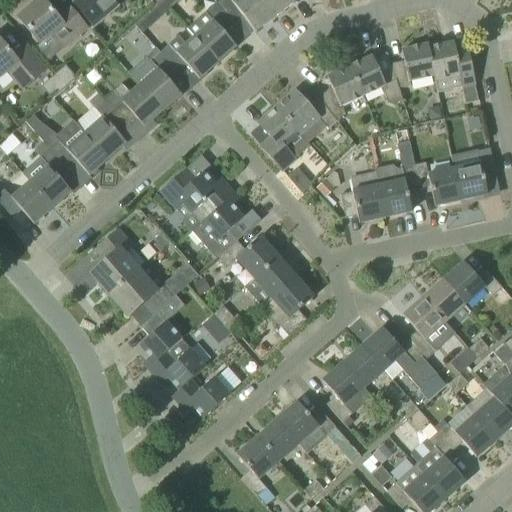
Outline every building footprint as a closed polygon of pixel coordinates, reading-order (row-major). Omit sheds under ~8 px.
[(63,48),(86,28),(68,7),(56,18),(41,0),(39,0),(18,19),(39,44),(51,34),(63,48)] [(112,0),(77,0),(73,4),(92,27),(117,6),(112,0)] [(219,0),(215,3),(232,24),(242,17),(254,33),(274,18),(261,0),(219,0)] [(261,0),(274,18),(294,3),(291,0),(261,0)] [(168,8),(163,3),(136,27),(142,34),(170,9),(168,7),(168,8)] [(215,3),(204,13),(186,29),(194,38),(217,64),(236,48),(222,33),(232,24),(215,3)] [(168,44),(159,53),(177,73),(185,65),(199,80),(217,64),(194,38),(186,45),(178,36),(168,44)] [(0,77),(8,71),(16,80),(27,71),(34,80),(45,70),(26,48),(14,58),(0,41),(0,77)] [(466,44),(454,47),(453,44),(428,49),(435,77),(433,77),(437,93),(475,85),(469,60),(466,44)] [(435,77),(428,49),(427,45),(401,51),(404,62),(391,65),(399,90),(411,88),(410,82),(433,77),(435,77)] [(128,73),(139,85),(162,112),(181,96),(167,81),(177,73),(159,53),(150,60),(147,56),(128,73)] [(399,90),(391,65),(387,54),(372,58),(372,57),(350,67),(363,96),(381,88),(388,103),(394,105),(403,102),(399,90)] [(77,78),(66,66),(54,77),(64,88),(65,89),(77,78)] [(319,98),(337,123),(344,116),(340,107),(363,96),(350,67),(327,78),(331,88),(319,98)] [(52,94),(55,98),(65,89),(64,88),(54,77),(41,87),(50,97),(52,94)] [(131,113),(147,132),(156,125),(152,121),(162,112),(139,85),(129,95),(121,86),(104,101),(122,121),(131,113)] [(337,123),(319,98),(308,108),(295,93),(277,109),(308,144),(308,143),(326,128),(328,130),(337,123)] [(122,147),(126,144),(113,129),(122,121),(104,101),(98,94),(88,102),(94,110),(77,125),(84,134),(108,160),(122,147)] [(439,107),(427,110),(429,122),(442,119),(439,107)] [(258,125),(259,126),(271,140),(262,149),(281,171),(310,146),(308,143),(308,144),(277,109),(258,125)] [(33,116),(26,123),(32,130),(40,123),(33,116)] [(50,150),(67,169),(76,162),(89,177),(108,160),(84,134),(77,125),(74,122),(56,139),(59,142),(50,150)] [(30,182),(29,182),(52,209),(71,193),(57,178),(67,169),(50,150),(23,174),(30,182)] [(489,150),(477,152),(480,164),(454,170),(461,201),(487,195),(483,176),(495,173),(489,150)] [(183,205),(191,215),(182,223),(191,233),(200,225),(209,217),(234,195),(221,179),(214,186),(203,173),(210,167),(201,156),(160,193),(176,211),(183,205)] [(461,201),(454,170),(428,176),(425,164),(413,167),(418,190),(430,188),(434,207),(461,201)] [(411,212),(407,193),(418,190),(413,167),(398,170),(392,165),(374,169),(375,172),(385,218),(411,212)] [(350,178),(353,193),(340,196),(345,219),(357,217),(359,224),(385,218),(375,172),(350,178)] [(326,180),(316,189),(325,199),(335,190),(326,180)] [(52,209),(29,182),(11,198),(4,190),(0,193),(0,204),(12,218),(21,210),(34,225),(52,209)] [(216,260),(219,258),(237,242),(228,232),(243,219),(232,207),(240,201),(234,195),(209,217),(200,225),(210,236),(201,243),(216,260)] [(90,274),(109,296),(138,270),(124,254),(132,247),(117,230),(94,250),(105,262),(90,274)] [(155,239),(154,246),(159,251),(168,243),(160,234),(155,239)] [(243,249),(237,242),(219,258),(227,267),(236,259),(252,278),(276,257),(258,236),(243,249)] [(295,278),(276,257),(252,278),(254,280),(271,299),(295,278)] [(138,270),(109,296),(128,317),(142,305),(152,317),(161,309),(175,297),(198,277),(187,264),(164,284),(145,263),(138,270)] [(484,288),(492,297),(502,289),(486,271),(477,279),(463,264),(443,281),(464,305),(484,288)] [(204,278),(193,284),(199,297),(211,291),(204,278)] [(288,337),(306,321),(298,312),(313,298),(295,278),(271,299),(289,319),(280,328),(274,332),(283,341),(288,337)] [(443,281),(423,299),(444,323),(464,305),(443,281)] [(139,328),(148,338),(139,346),(149,358),(142,364),(147,370),(181,340),(166,323),(184,307),(175,297),(161,309),(152,317),(139,328)] [(444,323),(423,299),(403,317),(416,332),(407,340),(423,358),(433,349),(425,340),(444,323)] [(231,334),(244,323),(237,314),(233,318),(223,306),(214,314),(231,334)] [(222,325),(214,316),(202,327),(210,336),(222,325)] [(398,347),(383,330),(382,329),(362,347),(383,371),(394,362),(403,372),(419,390),(436,375),(422,359),(423,358),(407,340),(398,347)] [(488,349),(480,339),(468,350),(476,360),(488,349)] [(178,391),(191,380),(206,368),(181,340),(147,370),(161,386),(168,379),(178,391)] [(495,354),(505,365),(511,359),(511,358),(511,351),(506,344),(495,354)] [(362,347),(342,365),(363,389),(383,371),(362,347)] [(459,358),(468,367),(476,360),(468,350),(459,358)] [(494,397),(511,418),(511,359),(505,365),(502,368),(503,369),(483,385),(494,397)] [(335,397),(326,405),(342,423),(349,418),(353,414),(345,405),(363,389),(342,365),(322,382),(335,397)] [(448,385),(456,394),(468,384),(460,375),(448,385)] [(200,391),(191,380),(178,391),(171,398),(185,413),(192,407),(203,419),(230,395),(215,378),(200,391)] [(511,418),(494,397),(473,415),(496,440),(511,426),(511,418)] [(399,412),(406,421),(418,410),(411,402),(399,412)] [(335,428),(319,410),(310,418),(297,403),(277,421),(297,444),(317,427),(326,437),(335,428)] [(467,408),(447,425),(447,424),(428,440),(436,449),(444,458),(462,443),(475,458),(496,440),(473,415),(467,408)] [(257,438),(277,462),(297,444),(277,421),(257,438)] [(257,498),(266,489),(258,480),(277,462),(257,438),(237,456),(250,471),(241,479),(257,498)] [(383,446),(372,455),(381,465),(392,456),(383,446)] [(465,482),(444,458),(436,449),(416,467),(445,500),(465,482)] [(357,453),(348,461),(353,465),(361,458),(357,453)] [(371,455),(362,464),(369,473),(379,464),(371,455)] [(416,467),(386,492),(402,510),(411,502),(419,511),(430,511),(445,500),(416,467)] [(304,491),(312,500),(323,490),(315,481),(304,491)] [(266,489),(257,498),(265,507),(274,499),(266,489)] [(386,511),(374,498),(364,506),(369,511),(386,511)]
